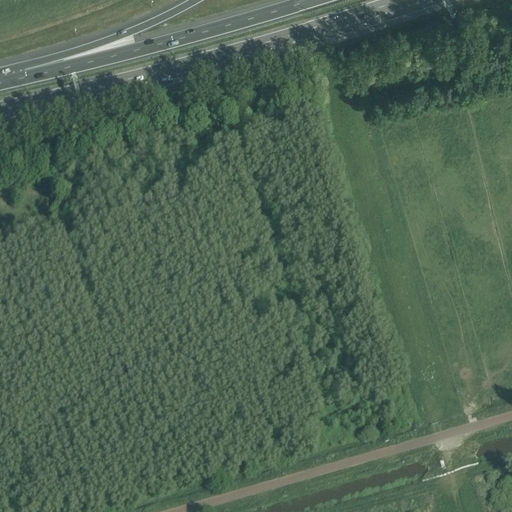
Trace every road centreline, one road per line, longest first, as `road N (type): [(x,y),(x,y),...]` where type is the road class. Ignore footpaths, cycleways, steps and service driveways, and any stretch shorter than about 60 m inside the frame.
road 1 (motorway): [(0,108),(403,0)]
road 2 (motorway): [(312,0),(22,77)]
road 3 (motorway): [(193,0),(22,77)]
